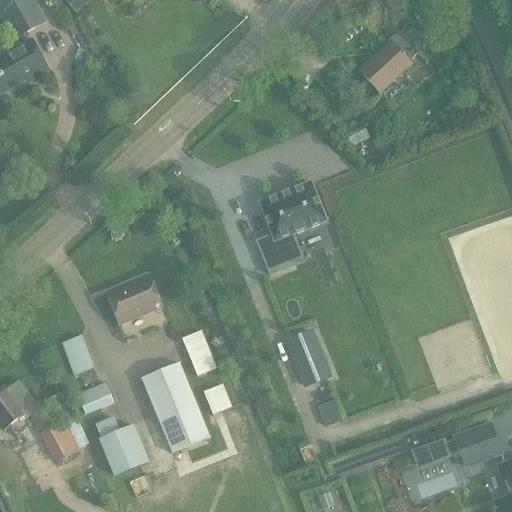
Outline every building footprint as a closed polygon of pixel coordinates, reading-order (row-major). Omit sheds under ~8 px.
[(0,0),(0,20),(12,42),(47,22),(34,0),(0,0)] [(88,0),(63,0),(76,13),(90,1),(88,0)] [(410,65),(408,63),(418,54),(398,32),(387,42),(389,44),(359,73),(378,94),(410,65)] [(27,86),(51,71),(32,40),(0,57),(0,96),(1,98),(25,84),(27,86)] [(372,142),(378,160),(401,152),(394,134),(372,142)] [(259,204),(271,237),(257,243),(270,276),(286,270),(275,243),(292,236),(326,223),(311,184),(259,204)] [(312,253),(335,244),(329,229),(306,237),(312,253)] [(161,308),(149,278),(106,295),(119,325),(161,308)] [(286,342),(304,388),(330,378),(311,332),(286,342)] [(181,340),(196,377),(215,370),(200,333),(181,340)] [(74,377),(93,370),(81,337),(62,344),(74,377)] [(210,439),(179,365),(141,380),(172,455),(210,439)] [(31,426),(26,419),(39,409),(18,382),(0,395),(0,426),(4,432),(8,428),(15,438),(31,426)] [(113,404),(105,385),(77,396),(85,416),(113,404)] [(222,386),(203,393),(212,416),(231,408),(222,386)] [(60,393),(46,401),(50,409),(64,402),(60,393)] [(332,402),(317,408),(325,429),(341,423),(332,402)] [(97,422),(101,435),(120,429),(115,416),(97,422)] [(136,424),(100,437),(114,476),(150,463),(136,424)] [(42,435),(57,463),(76,452),(61,425),(42,435)] [(491,426),(454,439),(459,454),(470,450),(475,464),(501,454),(491,426)] [(414,454),(419,467),(447,457),(442,444),(414,454)] [(511,511),(511,462),(503,466),(508,478),(503,480),(509,499),(493,505),(495,511),(511,511)]
